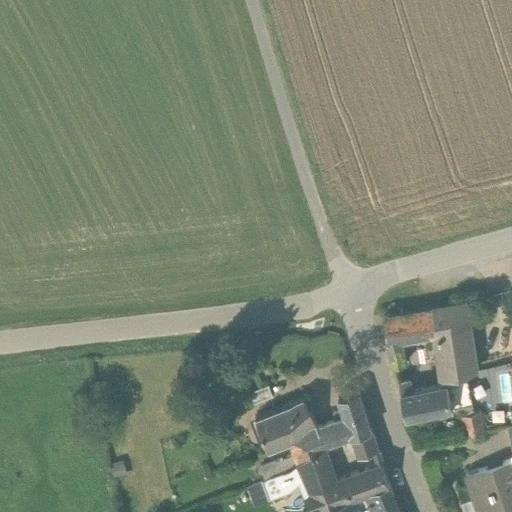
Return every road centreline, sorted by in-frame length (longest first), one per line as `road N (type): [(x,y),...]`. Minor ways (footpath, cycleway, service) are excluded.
road 1 (unclassified): [(344,292),(0,335)]
road 2 (unclassified): [(344,292),(254,0)]
road 3 (tertiary): [(344,292),(420,511)]
road 4 (tertiary): [(511,243),(344,292)]
